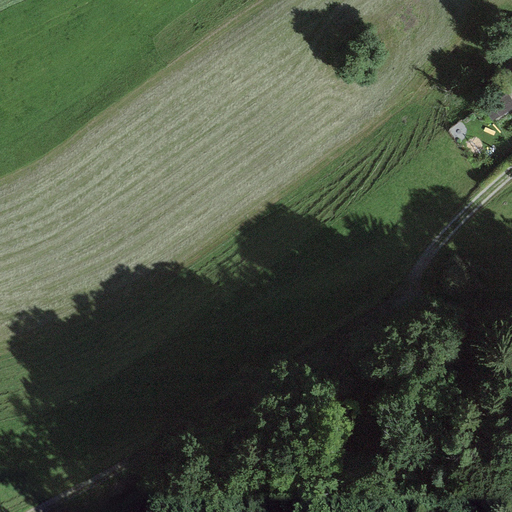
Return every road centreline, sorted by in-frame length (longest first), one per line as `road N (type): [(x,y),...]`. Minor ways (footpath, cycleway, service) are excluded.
road 1 (track): [(62,511),(397,292)]
road 2 (track): [(397,292),(511,173)]
road 3 (track): [(26,511),(170,444)]
